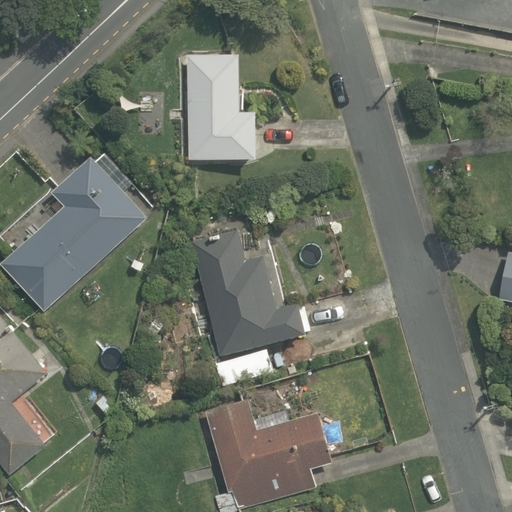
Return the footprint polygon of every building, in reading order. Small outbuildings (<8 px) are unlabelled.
[(260,154),(259,110),(246,111),(244,49),(187,50),(189,156),(260,154)] [(98,150),(56,188),(68,202),(0,261),(0,263),(42,311),(153,213),(98,150)] [(276,371),(270,346),(308,338),(300,301),(281,305),(270,251),(255,254),(249,226),(193,238),(218,357),(223,356),(228,381),(276,371)] [(511,251),(502,251),(495,299),(511,301),(511,251)] [(0,463),(8,475),(49,443),(15,399),(48,374),(10,325),(15,321),(0,301),(0,463)] [(206,408),(233,489),(215,495),(220,511),(222,511),(239,506),(321,479),(318,470),(340,463),(319,400),(260,419),(251,393),(206,408)]
